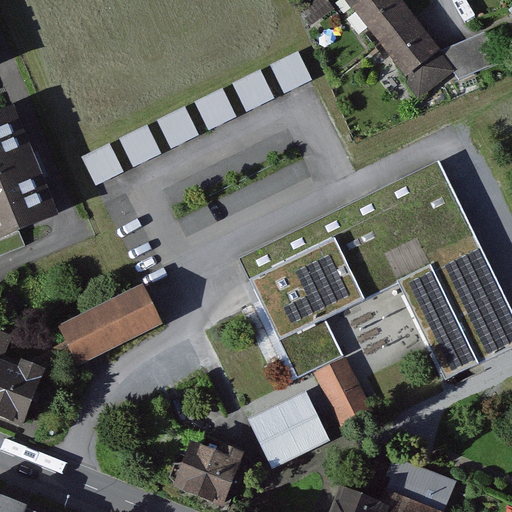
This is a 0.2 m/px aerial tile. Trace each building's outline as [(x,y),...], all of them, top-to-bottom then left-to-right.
[(439,48),(399,0),(370,0),(358,11),(409,73),(439,48)] [(286,93),(315,80),(302,49),(272,62),(286,93)] [(264,67),(234,81),(248,111),(278,98),(264,67)] [(210,130),(240,117),(226,85),(196,98),(210,130)] [(159,117),(173,148),(202,136),(188,104),(159,117)] [(14,115),(0,119),(0,239),(54,219),(14,115)] [(135,166),(164,153),(150,122),(121,135),(135,166)] [(84,154),(98,185),(127,172),(112,141),(84,154)] [(344,355),(326,320),(401,283),(448,378),(511,347),(511,306),(442,164),(241,262),(298,377),(344,355)] [(153,291),(72,329),(89,365),(170,326),(153,291)] [(57,382),(0,361),(0,411),(42,426),(57,382)] [(347,363),(319,377),(344,428),(372,414),(347,363)] [(334,441),(311,396),(254,424),(276,470),(334,441)] [(252,464),(202,444),(184,490),(234,510),(252,464)] [(400,511),(346,490),(336,511),(400,511)] [(31,511),(0,499),(0,511),(31,511)]
